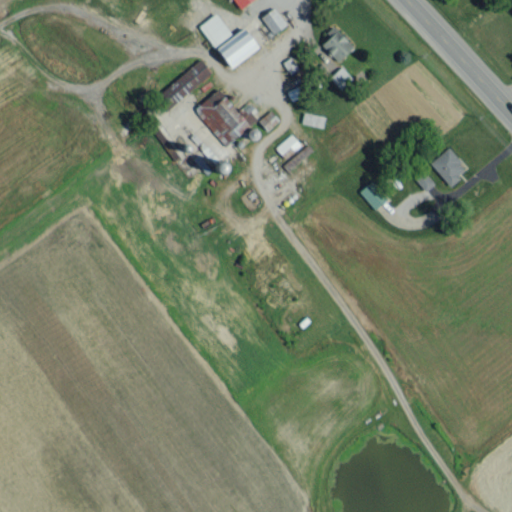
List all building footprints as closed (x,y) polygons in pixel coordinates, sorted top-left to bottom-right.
[(233,0),(239,9),(251,0),(233,0)] [(272,34),(285,24),(274,7),(260,16),(272,34)] [(213,46),(230,34),(215,13),(198,25),(213,46)] [(230,67),(258,46),(243,27),(216,48),(230,67)] [(319,42),(337,61),(352,46),(334,28),(319,42)] [(155,97),(167,110),(211,72),(198,58),(155,97)] [(351,78),(340,66),(329,77),(340,89),(351,78)] [(224,146),(250,124),(244,118),(243,119),(217,87),(196,105),(203,114),(200,117),(224,146)] [(277,120),(270,110),(259,118),(264,125),(266,123),(268,127),(277,120)] [(301,123),(322,127),(324,117),(303,112),(301,123)] [(284,158),(299,144),(290,133),(275,147),(284,158)] [(466,171),(448,147),(429,160),(447,185),(466,171)] [(433,183),(422,169),(413,176),(424,190),(433,183)] [(373,209),(387,198),(372,179),(358,190),(373,209)]
